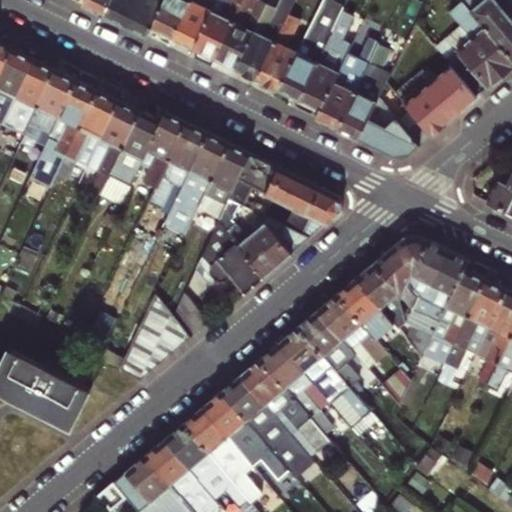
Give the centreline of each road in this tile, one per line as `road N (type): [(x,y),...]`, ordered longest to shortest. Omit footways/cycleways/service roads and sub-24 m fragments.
road 1 (residential): [(32,511),(408,195)]
road 2 (residential): [(408,195),(5,0)]
road 3 (residential): [(408,195),(511,108)]
